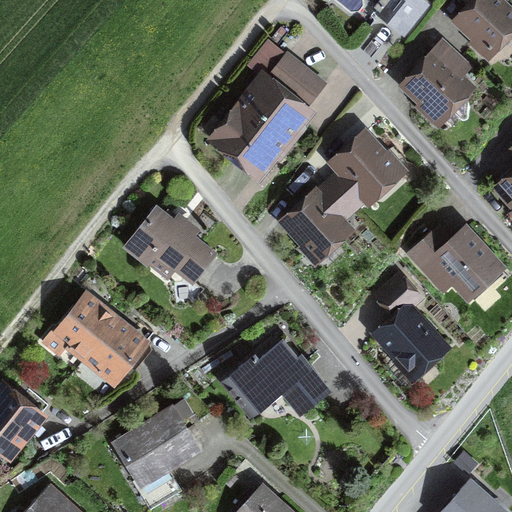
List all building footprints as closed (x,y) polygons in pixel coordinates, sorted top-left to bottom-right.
[(394,0),(379,19),(409,43),(435,10),(425,3),(427,0),(394,0)] [(474,0),(481,6),(459,32),(500,67),(511,52),(511,9),(501,0),(474,0)] [(480,73),(448,46),(405,96),(449,133),(482,95),(470,85),(480,73)] [(267,73),(209,148),(268,193),(325,120),(316,113),(334,89),(293,58),(276,80),(267,73)] [(332,185),(355,212),(366,202),(371,208),(409,175),(369,128),(324,167),(336,181),(332,185)] [(511,178),(497,193),(511,208),(511,178)] [(355,212),(332,185),(326,190),(320,183),(274,223),(319,275),(359,240),(343,222),(355,212)] [(230,254),(163,209),(134,252),(201,297),(230,254)] [(446,241),(433,228),(406,255),(443,294),(451,286),(472,307),(510,269),(465,223),(446,241)] [(389,315),(367,335),(412,383),(451,347),(413,308),(425,298),(401,272),(373,298),(389,315)] [(79,359),(115,317),(87,291),(51,336),(79,359)] [(132,313),(123,324),(142,340),(151,329),(132,313)] [(115,317),(79,359),(113,387),(148,345),(142,340),(123,324),(115,317)] [(330,394),(280,334),(217,385),(250,426),(282,400),(298,420),(330,394)] [(11,386),(0,398),(0,456),(16,469),(55,421),(11,386)] [(179,410),(116,448),(146,496),(209,458),(179,410)] [(84,511),(48,480),(19,511),(84,511)] [(503,511),(471,483),(444,511),(503,511)] [(289,511),(257,485),(234,511),(289,511)]
